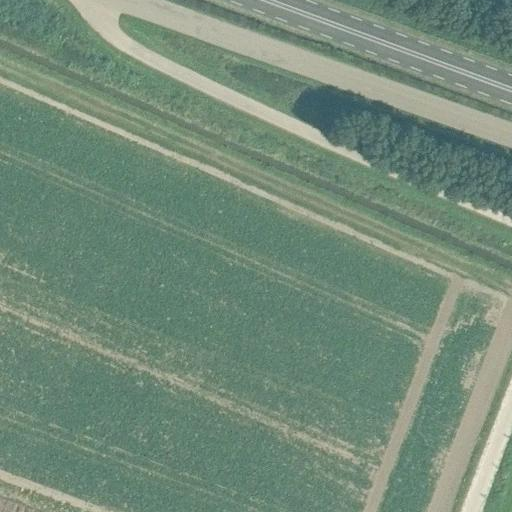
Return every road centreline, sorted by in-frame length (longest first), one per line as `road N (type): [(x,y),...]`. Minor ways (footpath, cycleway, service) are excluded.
road 1 (unclassified): [(511,218),(241,101),(111,34),(86,0)]
road 2 (unclassified): [(511,136),(127,0)]
road 3 (primary): [(511,89),(269,0)]
